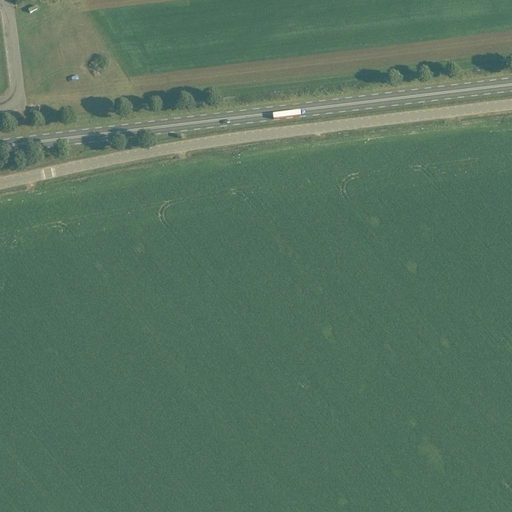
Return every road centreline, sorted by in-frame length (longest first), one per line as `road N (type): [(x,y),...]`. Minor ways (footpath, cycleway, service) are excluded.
road 1 (unclassified): [(0,183),(223,139),(511,104)]
road 2 (primary): [(0,146),(511,85)]
